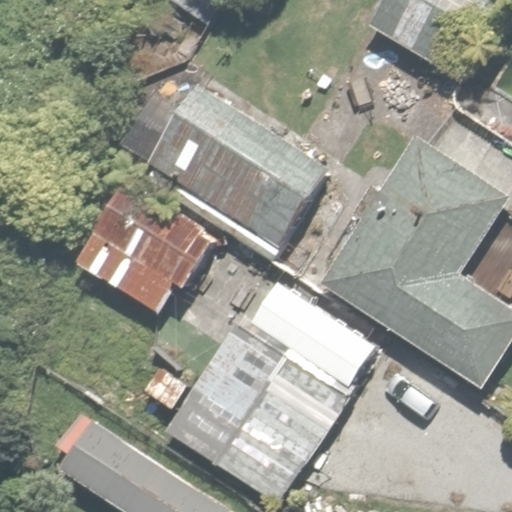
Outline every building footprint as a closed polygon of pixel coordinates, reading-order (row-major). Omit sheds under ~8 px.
[(420,53),(455,0),(365,0),(357,12),(420,53)] [(150,37),(91,123),(268,245),(327,159),(150,37)] [(353,207),(311,273),(475,376),(511,317),(511,298),(459,266),(508,188),(407,124),(374,178),(367,174),(348,204),(353,207)] [(217,230),(113,164),(59,248),(163,314),(217,230)] [(168,401),(155,421),(276,502),(348,394),(231,315),(191,374),(156,350),(136,380),(168,401)] [(255,511),(92,396),(50,454),(132,511),(255,511)] [(380,511),(365,501),(357,511),(380,511)]
